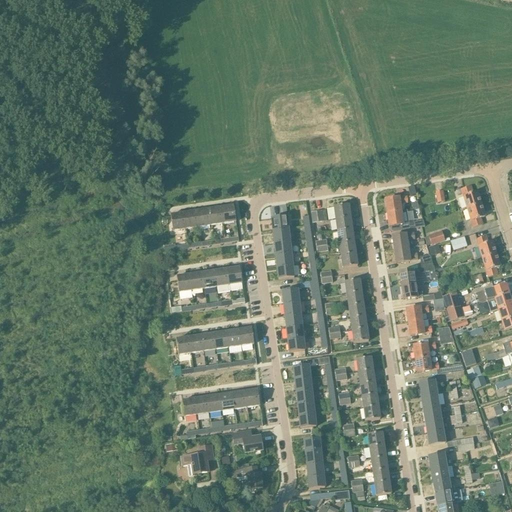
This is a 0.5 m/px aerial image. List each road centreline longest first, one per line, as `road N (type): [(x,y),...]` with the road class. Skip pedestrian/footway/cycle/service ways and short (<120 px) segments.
road 1 (residential): [(275,511),(286,475),(251,208),(260,199),(364,185)]
road 2 (residential): [(416,511),(364,185)]
road 3 (residential): [(364,185),(489,167)]
